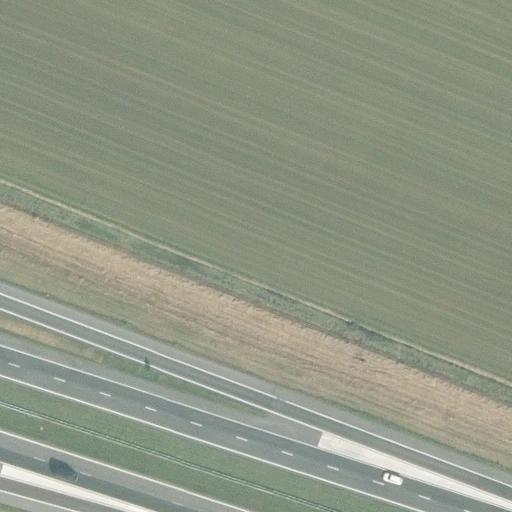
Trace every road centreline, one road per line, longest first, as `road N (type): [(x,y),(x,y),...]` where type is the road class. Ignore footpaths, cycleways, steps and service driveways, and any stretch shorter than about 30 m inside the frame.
road 1 (motorway): [(511,506),(241,393),(0,305)]
road 2 (motorway): [(472,511),(0,361)]
road 3 (motorway): [(0,448),(196,511)]
road 4 (motorway): [(0,485),(119,511)]
